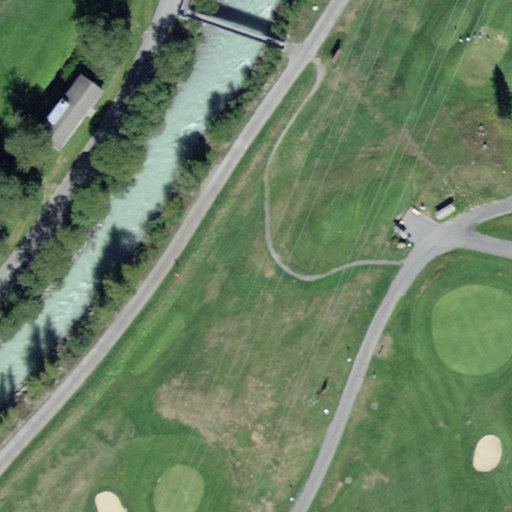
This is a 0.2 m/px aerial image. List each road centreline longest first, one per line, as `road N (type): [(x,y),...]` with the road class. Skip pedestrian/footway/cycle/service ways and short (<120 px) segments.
road 1 (track): [(0,457),(172,238),(305,54),(332,0)]
road 2 (residential): [(296,511),(410,265),(452,238),(511,250)]
road 3 (unclassified): [(164,0),(125,96),(79,175),(0,275)]
